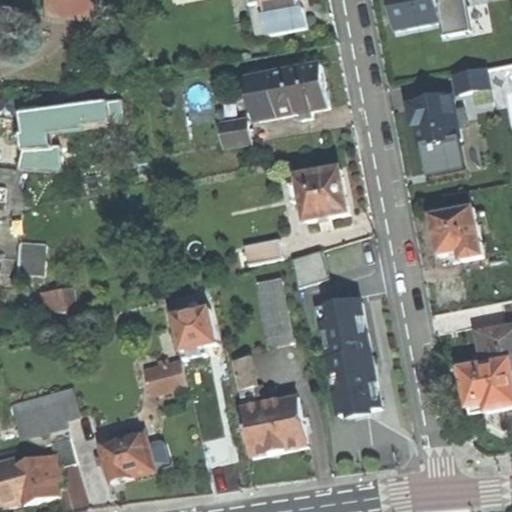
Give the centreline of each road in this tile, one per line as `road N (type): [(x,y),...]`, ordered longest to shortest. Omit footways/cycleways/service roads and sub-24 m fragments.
road 1 (residential): [(441,491),(350,0)]
road 2 (tertiary): [(441,491),(283,511)]
